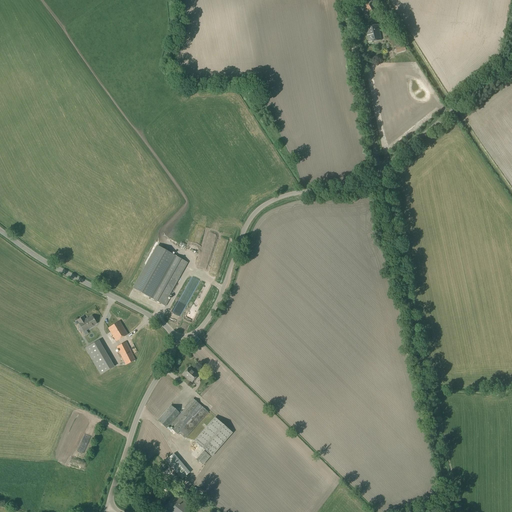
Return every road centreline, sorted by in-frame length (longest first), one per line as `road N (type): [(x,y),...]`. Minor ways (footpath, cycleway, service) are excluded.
road 1 (track): [(379,170),(450,511)]
road 2 (unclassified): [(173,338),(192,334),(210,316),(259,208),(290,194),(344,190),(379,170)]
road 3 (unclassified): [(173,338),(162,322),(58,271),(0,231)]
road 4 (unclassified): [(105,507),(173,338)]
road 5 (unclassified): [(379,170),(342,0)]
road 6 (unclassified): [(379,170),(511,61)]
